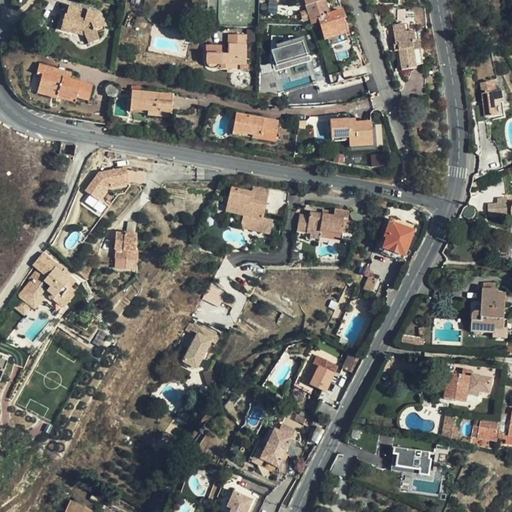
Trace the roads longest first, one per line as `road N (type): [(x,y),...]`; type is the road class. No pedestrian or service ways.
road 1 (secondary): [(450,204),(297,511)]
road 2 (tertiary): [(88,137),(417,197)]
road 3 (secondary): [(439,0),(459,125),(450,204)]
road 4 (residential): [(359,0),(417,197)]
road 5 (residential): [(0,300),(64,204),(88,137)]
